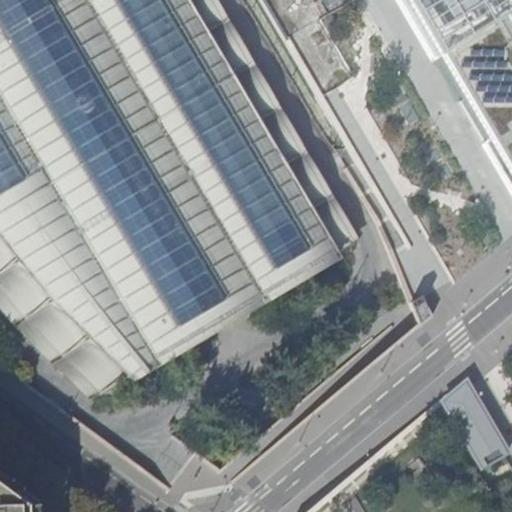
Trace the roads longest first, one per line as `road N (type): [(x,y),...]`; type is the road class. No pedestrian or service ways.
road 1 (residential): [(249,511),(511,296)]
road 2 (residential): [(0,403),(150,511)]
